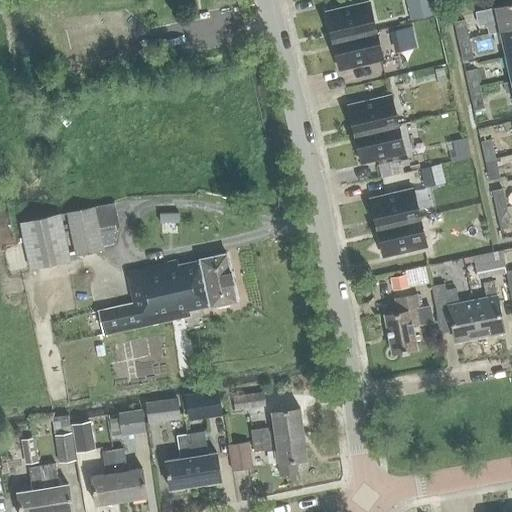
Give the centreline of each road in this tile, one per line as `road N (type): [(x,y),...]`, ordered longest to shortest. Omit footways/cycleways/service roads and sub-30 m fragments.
road 1 (unclassified): [(355,395),(266,0)]
road 2 (residential): [(355,395),(511,366)]
road 3 (residential): [(367,501),(511,472)]
